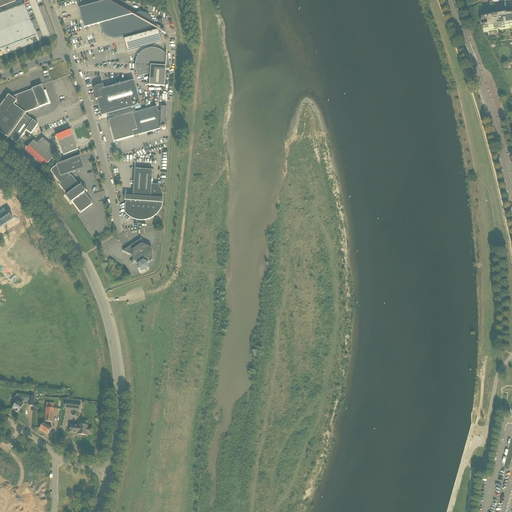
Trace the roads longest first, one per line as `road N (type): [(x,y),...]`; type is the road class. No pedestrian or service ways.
road 1 (tertiary): [(109,474),(118,388),(102,303),(54,219),(0,164)]
road 2 (track): [(171,0),(180,41),(160,263),(152,274),(98,292)]
road 3 (track): [(143,293),(166,284),(177,268),(199,54),(196,0)]
road 4 (tertiary): [(511,185),(451,0)]
road 5 (unclassified): [(119,234),(67,52)]
